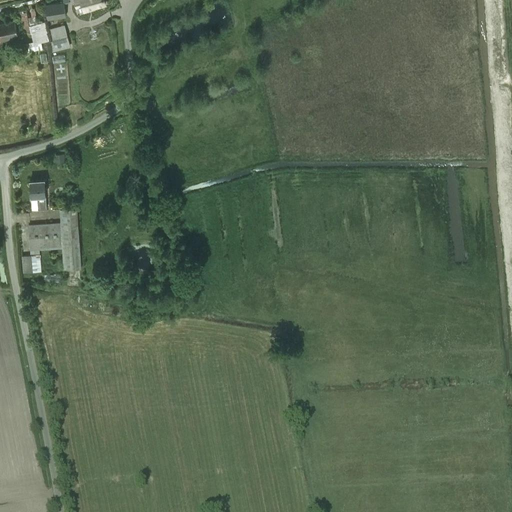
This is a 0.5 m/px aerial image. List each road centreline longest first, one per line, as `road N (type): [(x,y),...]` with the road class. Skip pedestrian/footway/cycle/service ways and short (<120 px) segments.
road 1 (residential): [(61,511),(8,248),(0,159)]
road 2 (residential): [(0,159),(72,135),(126,99),(125,16),(134,0)]
